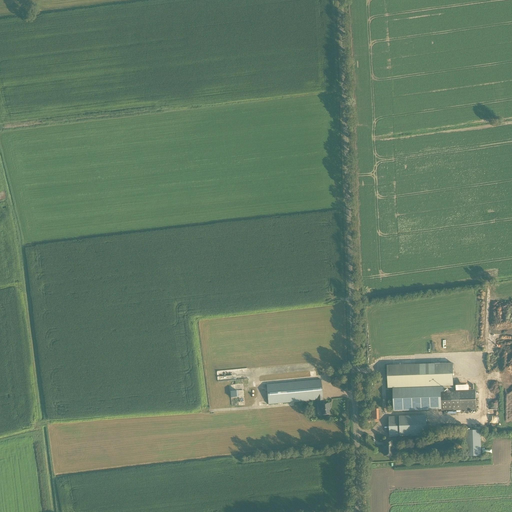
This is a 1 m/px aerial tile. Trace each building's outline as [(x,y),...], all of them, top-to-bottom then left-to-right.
[(453,363),(387,366),(388,389),(423,387),(435,387),(453,386),(453,363)] [(322,400),(323,400),(321,380),(281,384),(266,385),(268,405),(282,403),(317,400),(322,400)] [(443,387),(392,389),(393,412),(441,410),(441,405),(440,392),(443,392),(443,387)] [(441,405),(441,411),(476,410),(475,391),(451,391),(447,392),(443,392),(440,392),(441,405)] [(317,400),(318,405),(320,405),(321,415),(329,415),(329,408),(330,408),(329,404),(323,405),(322,400),(317,400)] [(394,417),(389,417),(389,437),(391,437),(396,437),(427,435),(426,415),(394,417)] [(465,442),(466,457),(481,456),(480,430),(465,431),(465,434),(463,434),(463,442),(465,442)] [(385,456),(390,456),(398,456),(400,454),(400,452),(398,450),(394,450),(394,441),(384,442),(384,449),(385,449),(385,456)]
